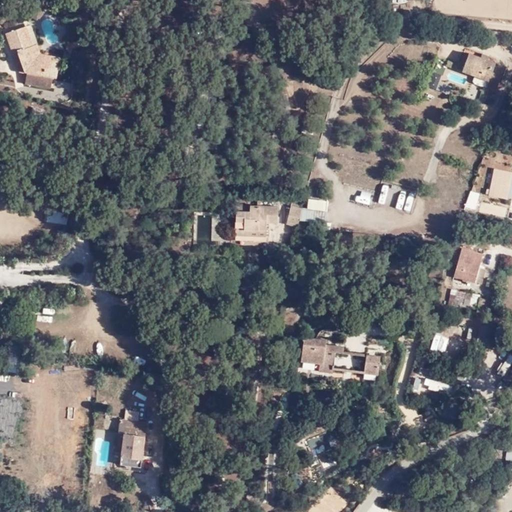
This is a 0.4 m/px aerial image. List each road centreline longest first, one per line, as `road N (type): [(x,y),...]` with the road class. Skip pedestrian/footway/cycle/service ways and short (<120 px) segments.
road 1 (unknown): [(0,258),(68,262),(85,235),(119,12)]
road 2 (residential): [(365,511),(402,465),(511,412)]
